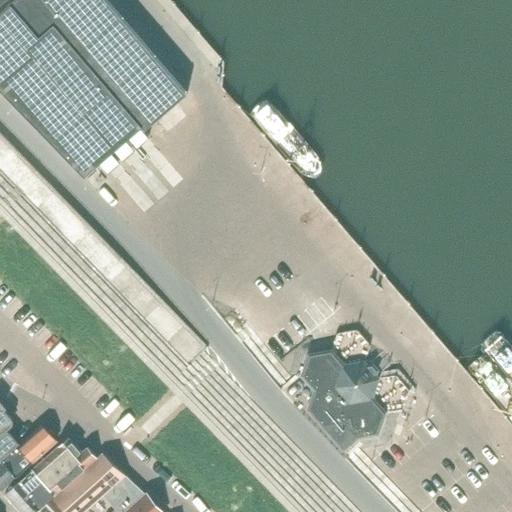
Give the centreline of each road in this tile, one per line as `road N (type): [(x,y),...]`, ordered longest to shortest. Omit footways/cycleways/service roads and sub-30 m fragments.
road 1 (unclassified): [(511,485),(211,106),(199,73),(134,0)]
road 2 (unclassified): [(379,511),(0,108)]
road 3 (residential): [(181,511),(109,446),(0,385)]
